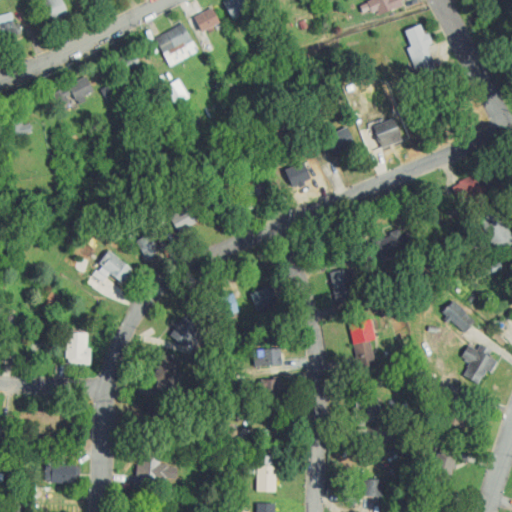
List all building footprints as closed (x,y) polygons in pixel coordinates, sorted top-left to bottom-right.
[(44,0),(61,0),(68,15),(46,26),(36,4),(44,0)] [(227,0),(243,0),(247,8),(231,17),(223,2),(227,0)] [(399,0),(402,5),(379,15),(377,10),(371,13),(366,1),(368,0),(399,0)] [(210,8),(219,23),(201,33),(193,17),(210,8)] [(0,23),(13,20),(14,25),(18,24),(21,34),(0,39),(0,23)] [(182,23),(190,38),(162,53),(154,38),(182,23)] [(420,24),(424,34),(428,33),(433,43),(427,45),(436,68),(422,74),(403,31),(420,24)] [(134,52),(142,66),(121,77),(113,63),(134,52)] [(85,77),(92,91),(75,100),(71,93),(66,96),(69,102),(60,106),(53,93),(62,88),(63,89),(68,86),(68,85),(85,77)] [(167,85),(177,103),(189,97),(179,78),(167,85)] [(106,97),(115,93),(112,84),(102,87),(106,97)] [(19,109),(22,125),(29,123),(31,132),(7,136),(3,112),(19,109)] [(393,118),(400,136),(380,144),(373,127),(393,118)] [(346,127),(354,144),(334,154),(326,137),(346,127)] [(303,162),(310,178),(289,188),(281,171),(303,162)] [(458,181),(477,171),(492,199),(474,208),(469,199),(461,203),(453,188),(459,184),(458,181)] [(269,178),(275,194),(244,206),(238,191),(269,178)] [(187,205),(197,222),(178,233),(168,216),(187,205)] [(498,210),(511,238),(511,243),(496,252),(480,219),(498,210)] [(398,230),(405,247),(377,257),(371,240),(380,236),(382,239),(390,236),(389,233),(398,230)] [(136,240),(146,257),(160,249),(151,232),(136,240)] [(108,250),(132,268),(129,273),(132,275),(128,281),(125,278),(122,282),(98,264),(108,250)] [(350,268),(357,299),(337,304),(330,273),(350,268)] [(271,285),(278,302),(256,311),(250,294),(271,285)] [(233,293),(238,311),(217,317),(212,299),(233,293)] [(183,317),(199,328),(186,347),(170,336),(183,317)] [(348,325),(371,319),(376,339),(370,341),(375,364),(359,368),(348,325)] [(67,331),(87,333),(86,348),(91,348),(90,365),(68,363),(68,358),(65,358),(67,331)] [(467,344),(492,359),(477,383),(462,375),(470,362),(460,356),(467,344)] [(280,347),(281,365),(263,366),(262,348),(280,347)] [(497,355),(488,353),(484,368),(493,370),(497,355)] [(163,354),(181,360),(172,386),(154,380),(163,354)] [(259,378),(282,378),(282,388),(278,388),(278,395),(264,396),(264,386),(260,387),(259,378)] [(449,396),(470,403),(461,429),(440,422),(449,396)] [(379,401),(378,422),(364,421),(364,426),(355,425),(356,399),(379,401)] [(147,403),(166,405),(163,430),(145,428),(147,403)] [(177,467),(176,478),(167,477),(167,480),(158,479),(158,487),(138,486),(139,476),(136,476),(137,464),(140,465),(141,450),(160,452),(159,464),(168,465),(168,466),(177,467)] [(275,453),(267,453),(266,464),(275,465),(275,453)] [(437,453),(456,459),(447,486),(429,480),(437,453)] [(74,464),(73,484),(50,482),(51,463),(74,464)] [(276,465),(275,492),(256,491),(257,465),(276,465)] [(385,496),(385,479),(369,479),(369,495),(385,496)] [(256,511),(257,502),(274,503),(274,511),(256,511)]
